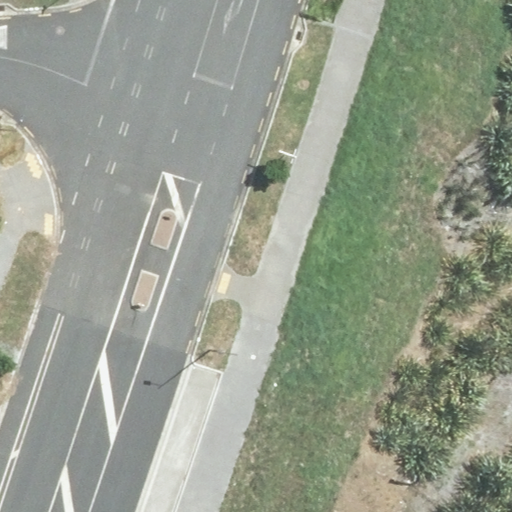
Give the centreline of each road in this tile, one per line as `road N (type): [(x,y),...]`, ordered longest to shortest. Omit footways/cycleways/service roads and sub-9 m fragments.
road 1 (residential): [(197,120),(67,511)]
road 2 (residential): [(0,57),(197,120)]
road 3 (residential): [(234,0),(197,120)]
